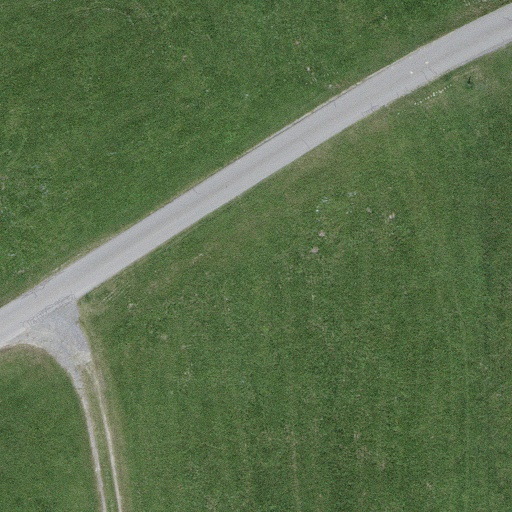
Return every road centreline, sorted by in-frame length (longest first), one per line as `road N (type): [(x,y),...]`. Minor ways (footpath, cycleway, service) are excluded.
road 1 (unclassified): [(511,35),(351,114),(0,333)]
road 2 (track): [(50,302),(89,398),(104,511)]
